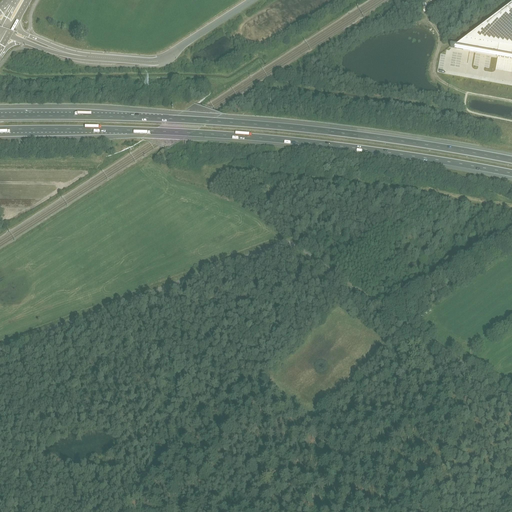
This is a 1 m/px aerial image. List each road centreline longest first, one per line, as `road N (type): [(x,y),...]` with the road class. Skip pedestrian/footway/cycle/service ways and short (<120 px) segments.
road 1 (unclassified): [(511,399),(289,243),(0,348)]
road 2 (motorway): [(0,129),(262,137),(511,173)]
road 3 (motorway): [(511,158),(259,123),(0,116)]
road 4 (unclassified): [(253,0),(157,61),(77,55)]
